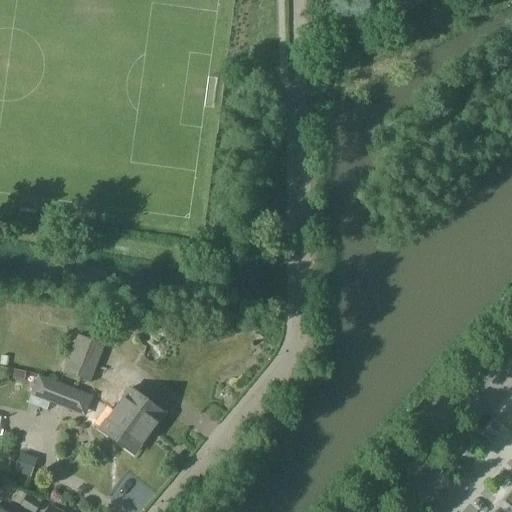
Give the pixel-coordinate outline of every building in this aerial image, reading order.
[(64,372),(90,382),(105,345),(79,335),(64,372)] [(39,376),(31,394),(76,412),(83,393),(39,376)] [(117,406),(115,409),(132,421),(149,433),(164,412),(131,388),(130,389),(122,383),(110,400),(117,406)] [(103,400),(87,421),(133,454),(149,433),(115,409),(103,400)] [(21,454),(15,471),(30,476),(36,459),(21,454)] [(511,511),(511,490),(502,501),(511,509),(511,511)] [(22,494),(17,502),(33,511),(36,511),(41,504),(22,494)]
